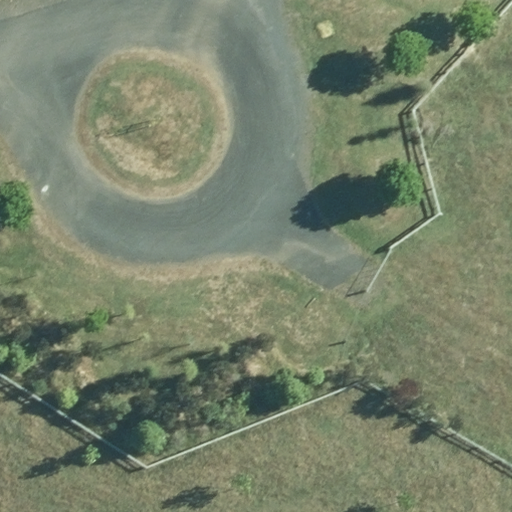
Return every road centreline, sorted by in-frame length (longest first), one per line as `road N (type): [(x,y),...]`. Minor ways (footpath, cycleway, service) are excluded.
road 1 (residential): [(0,85),(215,136)]
road 2 (track): [(76,103),(237,0)]
